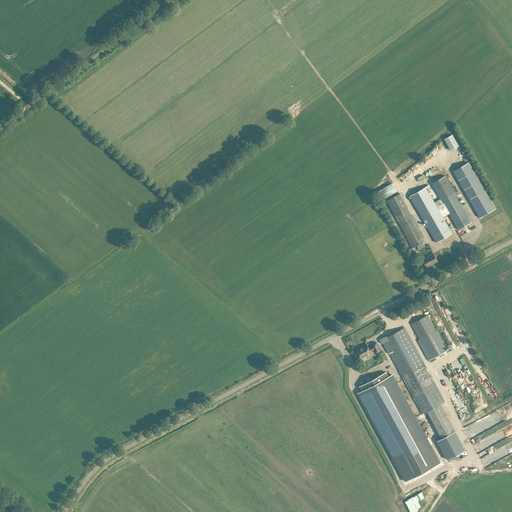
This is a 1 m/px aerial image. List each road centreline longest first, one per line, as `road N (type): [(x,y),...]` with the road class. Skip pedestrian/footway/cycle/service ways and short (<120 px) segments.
road 1 (unclassified): [(63,511),(117,452),(511,241)]
road 2 (unknown): [(456,246),(473,226),(443,169),(433,167),(401,196),(428,247),(442,249)]
road 3 (track): [(169,0),(0,128)]
